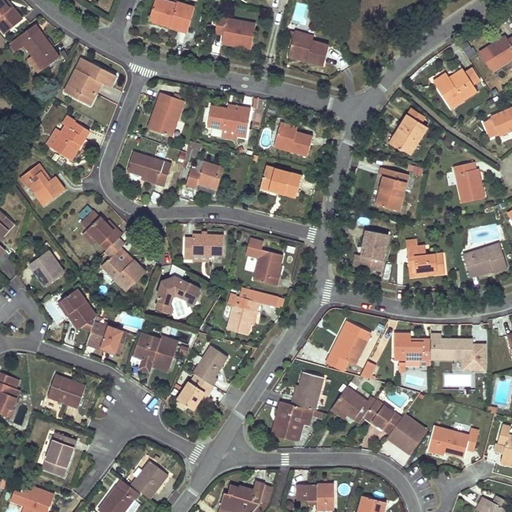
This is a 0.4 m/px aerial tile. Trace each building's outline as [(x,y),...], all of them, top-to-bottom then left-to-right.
[(0,0),(0,25),(6,34),(24,19),(18,12),(13,6),(11,9),(3,0),(0,0)] [(7,0),(3,0),(11,9),(13,6),(7,0)] [(177,4),(164,0),(155,0),(149,21),(165,25),(188,32),(195,8),(177,2),(177,4)] [(224,34),(222,41),(241,45),(240,47),(246,48),(251,49),(256,24),(218,17),(216,33),(224,34)] [(18,37),(9,44),(16,52),(24,45),(34,58),(30,61),(35,68),(39,65),(43,70),(61,57),(46,37),(36,24),(18,37)] [(314,38),(295,32),(289,52),(308,58),(307,63),(317,65),(324,67),(329,47),(313,42),(314,38)] [(485,49),(479,53),(491,72),(511,58),(511,46),(509,41),(506,36),(499,40),(500,42),(491,48),(490,46),(485,49)] [(470,59),(477,54),(469,43),(462,47),(470,59)] [(308,58),(289,52),(288,57),(307,63),(308,58)] [(84,59),(78,70),(87,75),(93,64),(84,59)] [(78,70),(66,93),(93,106),(97,96),(103,83),(112,88),(118,76),(93,64),(87,75),(78,70)] [(441,77),(433,82),(451,108),(477,91),(473,85),(465,73),(463,69),(456,74),(458,77),(451,81),(446,74),(441,77)] [(465,73),(473,85),(480,81),(472,69),(465,73)] [(42,97),(39,102),(45,105),(52,90),(49,89),(44,98),(42,97)] [(185,101),(160,92),(157,100),(160,101),(154,119),(152,118),(148,129),(172,137),(185,101)] [(160,101),(157,100),(155,107),(151,118),(152,118),(154,119),(160,101)] [(208,126),(224,129),(239,132),(238,136),(248,137),(251,109),(242,107),(241,111),(227,108),(211,106),(208,126)] [(511,108),(491,117),(492,120),(484,123),(490,138),(498,134),(499,136),(511,130),(511,108)] [(424,116),(412,109),(408,116),(420,123),(424,116)] [(68,116),(63,124),(66,126),(71,129),(75,122),(76,120),(68,116)] [(410,155),(427,128),(420,123),(408,116),(399,130),(401,131),(392,146),(401,151),(402,149),(410,155)] [(57,129),(47,146),(69,158),(78,143),(82,145),(86,138),(90,131),(75,122),(71,129),(66,126),(62,132),(57,129)] [(291,125),(281,122),(280,127),(297,132),(298,127),(291,125)] [(297,132),(280,127),(275,146),(308,156),(313,137),(297,132)] [(392,146),(401,131),(399,130),(390,144),(392,146)] [(454,141),(447,138),(443,146),(449,149),(454,141)] [(186,153),(183,166),(188,167),(192,150),(200,152),(203,144),(190,141),(186,153)] [(73,161),(82,145),(78,143),(69,158),(73,161)] [(131,160),(128,171),(143,176),(155,180),(155,183),(166,186),(174,160),(166,158),(165,162),(133,152),(131,160)] [(224,168),(199,161),(197,170),(192,168),(187,185),(198,188),(200,184),(209,187),(218,189),(224,168)] [(474,163),(454,166),(462,203),(484,198),(482,191),(481,183),(478,183),(475,169),(474,163)] [(40,164),(22,178),(44,206),(66,188),(63,184),(56,175),(52,178),(49,180),(42,171),(44,169),(40,164)] [(406,175),(408,175),(420,178),(423,168),(408,165),(406,175)] [(302,176),(266,166),(262,184),(270,186),(269,190),(280,193),(296,198),(302,176)] [(406,175),(381,168),(380,176),(383,177),(381,185),(376,205),(399,211),(408,175),(406,175)] [(44,169),(42,171),(49,180),(52,178),(44,169)] [(381,185),(376,183),(374,192),(371,204),(376,205),(381,185)] [(0,211),(0,250),(3,248),(0,245),(0,237),(1,236),(2,237),(14,224),(0,211)] [(107,251),(119,239),(121,237),(113,228),(110,230),(104,224),(92,212),(79,224),(87,232),(83,237),(91,245),(95,241),(105,252),(107,251)] [(387,235),(366,230),(365,239),(363,247),(365,248),(364,256),(361,256),(359,267),(381,271),(387,235)] [(223,257),(224,236),(204,235),(194,235),(194,239),(186,238),(185,260),(193,260),(193,256),(211,256),(223,257)] [(105,252),(103,254),(109,259),(115,255),(119,250),(125,245),(119,239),(107,251),(105,252)] [(422,246),(418,246),(417,240),(406,241),(406,247),(409,272),(424,271),(424,269),(427,269),(427,275),(436,274),(445,273),(443,254),(426,255),(426,253),(423,254),(422,246)] [(486,248),(463,255),(470,277),(478,275),(477,272),(492,267),(494,272),(499,271),(507,268),(500,248),(487,252),(486,248)] [(119,250),(115,255),(127,267),(131,263),(119,250)] [(283,255),(261,250),(253,280),(278,286),(281,274),(283,267),(281,266),(283,255)] [(49,251),(29,264),(37,276),(45,287),(65,273),(49,251)] [(109,259),(102,266),(127,291),(147,273),(141,267),(134,260),(131,263),(127,267),(115,255),(109,259)] [(158,292),(153,303),(163,309),(168,309),(166,303),(171,295),(176,294),(186,299),(187,305),(196,303),(199,296),(197,289),(179,279),(169,281),(167,280),(166,280),(163,281),(163,282),(161,283),(156,291),(158,292)] [(249,289),(242,288),(240,297),(247,299),(249,289)] [(257,312),(259,303),(276,307),(277,302),(278,297),(249,289),(247,299),(240,297),(231,295),(228,305),(233,306),(227,330),(247,335),(250,323),(253,311),(257,312)] [(96,317),(77,290),(62,300),(70,313),(68,314),(78,329),(82,326),(92,330),(93,327),(95,322),(96,317)] [(282,306),(284,298),(278,297),(276,307),(279,308),(280,305),(282,306)] [(70,313),(62,300),(59,302),(68,314),(70,313)] [(21,326),(24,316),(13,312),(10,322),(21,326)] [(347,329),(336,354),(333,353),(328,363),(343,371),(349,361),(355,364),(371,332),(348,321),(344,328),(347,329)] [(118,326),(105,322),(104,325),(116,330),(118,326)] [(92,330),(87,345),(94,347),(96,345),(105,348),(121,354),(127,334),(116,330),(104,325),(102,324),(100,330),(93,327),(92,330)] [(340,338),(333,353),(336,354),(347,329),(344,328),(340,338)] [(142,332),(134,356),(144,359),(142,362),(153,366),(154,363),(169,368),(177,346),(142,332)] [(401,334),(394,334),(393,359),(430,359),(430,339),(422,339),(422,342),(410,342),(410,334),(401,334)] [(441,334),(430,334),(430,339),(430,359),(463,359),(463,368),(486,369),(486,344),(472,344),(472,339),(453,339),(441,339),(441,334)] [(211,345),(193,372),(196,374),(213,385),(217,378),(215,377),(221,368),(228,357),(211,345)] [(169,368),(154,363),(153,366),(168,372),(169,368)] [(367,363),(360,376),(370,379),(375,367),(367,363)] [(324,378),(304,372),(299,388),(295,405),(304,408),(313,410),(315,411),(324,378)] [(64,377),(56,374),(48,397),(79,408),(83,396),(86,387),(74,382),(74,383),(63,380),(64,377)] [(189,381),(178,399),(194,409),(198,403),(206,392),(209,394),(214,385),(213,385),(196,374),(191,382),(189,381)] [(0,413),(11,418),(14,410),(12,409),(9,407),(10,405),(14,406),(20,391),(16,389),(19,382),(1,375),(0,378),(0,413)] [(372,406),(347,387),(334,405),(341,411),(348,415),(353,419),(359,423),(364,416),(372,406)] [(295,405),(281,401),(277,419),(273,434),(293,440),(299,439),(303,423),(301,423),(304,408),(295,405)] [(372,406),(364,416),(373,423),(375,421),(381,426),(391,433),(401,419),(376,401),(372,406)] [(334,405),(331,410),(338,416),(341,411),(334,405)] [(313,410),(304,408),(301,423),(303,423),(309,425),(311,417),(313,410)] [(313,410),(311,417),(323,421),(328,415),(315,411),(313,410)] [(348,415),(341,411),(338,416),(344,420),(348,415)] [(427,431),(404,414),(401,419),(391,433),(389,436),(397,442),(404,448),(403,450),(409,455),(427,431)] [(511,429),(502,426),(498,444),(505,446),(503,454),(502,457),(509,459),(511,459),(511,436),(509,436),(511,429)] [(471,431),(470,437),(434,427),(428,450),(444,455),(445,453),(452,455),(465,458),(467,450),(474,452),(479,433),(471,431)] [(77,440),(57,432),(43,469),(64,476),(71,456),(77,440)] [(397,442),(389,436),(387,439),(403,450),(404,448),(397,442)] [(503,454),(505,446),(498,444),(497,444),(494,452),(503,454)] [(511,459),(509,459),(502,457),(501,463),(511,465),(511,459)] [(151,461),(133,485),(151,499),(160,486),(168,474),(151,461)] [(224,493),(221,506),(236,510),(235,511),(253,511),(262,503),(266,485),(266,484),(257,481),(255,490),(247,488),(247,490),(241,489),(231,487),(229,494),(224,493)] [(142,495),(124,482),(120,488),(119,488),(113,495),(111,493),(109,496),(106,500),(106,501),(99,511),(101,511),(129,511),(136,503),(142,495)] [(310,485),(298,485),(299,500),(317,500),(317,509),(334,509),(334,484),(310,485)] [(266,485),(262,503),(269,504),(273,487),(266,485)] [(2,498),(12,501),(15,491),(5,488),(5,490),(2,498)] [(15,491),(12,501),(26,506),(38,511),(37,511),(48,511),(52,504),(55,495),(40,490),(38,494),(31,491),(22,489),(21,493),(15,491)] [(386,501),(363,495),(358,511),(383,511),(384,510),(386,501)] [(493,503),(487,500),(480,511),(505,511),(510,503),(497,496),(493,503)] [(483,498),(477,510),(479,511),(480,511),(487,500),(483,498)] [(136,503),(129,511),(136,511),(140,506),(136,503)]
